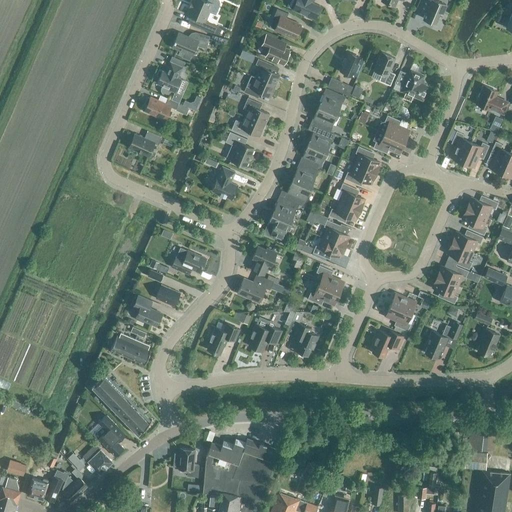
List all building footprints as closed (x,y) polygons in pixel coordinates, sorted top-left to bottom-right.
[(205,0),(192,0),(186,14),(192,16),(197,18),(194,26),(201,29),(205,30),(219,34),(221,28),(205,22),(209,11),(215,14),(219,6),(219,3),(219,0),(218,0),(206,0),(205,0)] [(313,2),(313,0),(296,0),(292,9),(306,15),(306,16),(311,19),(312,18),(314,19),(320,5),(313,2)] [(423,18),(435,23),(440,12),(442,13),(446,4),(435,0),(420,0),(417,8),(425,12),(423,18)] [(280,17),(275,29),(295,38),(298,32),(299,33),(302,27),(300,26),(301,25),(286,19),(288,13),(277,8),(275,14),(280,17)] [(498,13),(495,20),(501,22),(503,16),(498,13)] [(193,38),(178,32),(172,47),(184,52),(183,54),(190,57),(191,55),(192,55),(196,45),(206,48),(210,36),(195,32),(193,38)] [(284,49),(286,43),(266,35),(261,46),(268,49),(265,56),(284,64),(289,51),(284,49)] [(346,59),(344,58),(342,63),(344,64),(341,71),(353,76),(353,74),(357,76),(364,61),(360,59),(360,57),(349,52),(346,59)] [(395,58),(382,52),(374,70),(382,74),(379,81),(390,85),(395,74),(389,71),(395,58)] [(261,66),(256,77),(275,85),(279,74),(270,70),(272,65),(258,59),(256,64),(261,66)] [(166,72),(162,70),(157,82),(163,85),(160,90),(161,91),(160,92),(162,93),(161,94),(165,95),(166,95),(167,95),(168,94),(169,94),(170,90),(175,92),(180,78),(178,77),(182,67),(170,62),(166,72)] [(413,96),(422,100),(427,88),(423,86),(423,85),(421,80),(420,79),(422,75),(411,70),(409,74),(400,70),(395,83),(403,87),(402,91),(405,92),(402,98),(411,101),(413,96)] [(275,85),(256,77),(251,75),(244,92),(258,98),(260,92),(270,97),(275,85)] [(349,96),(352,87),(332,78),(328,87),(349,96)] [(363,89),(355,85),(351,95),(354,96),(359,98),(363,89)] [(495,96),(497,91),(484,85),(476,104),(489,109),(490,108),(503,114),(508,102),(495,96)] [(340,101),(343,95),(328,88),(325,94),(324,94),(319,105),(337,113),(342,102),(340,101)] [(165,104),(150,97),(150,99),(148,98),(145,103),(147,104),(145,110),(165,119),(170,107),(176,109),(178,104),(178,103),(167,98),(165,104)] [(245,116),(264,124),(269,113),(259,109),(262,104),(248,98),(243,108),(248,111),(245,116)] [(190,102),(188,107),(196,110),(199,103),(194,101),(190,102)] [(176,109),(176,110),(186,115),(189,109),(178,104),(176,109)] [(332,126),(337,113),(319,105),(313,118),(315,119),(312,124),(328,130),(330,125),(332,126)] [(402,106),(398,116),(408,120),(410,116),(406,108),(402,106)] [(365,125),(369,116),(363,114),(359,122),(365,125)] [(384,133),(404,142),(409,131),(398,126),(401,121),(387,115),(384,122),(383,123),(381,122),(377,130),(384,133)] [(235,120),(231,130),(247,137),(250,131),(259,136),(264,124),(245,116),(243,123),(235,120)] [(493,123),(491,128),(497,131),(499,126),(493,123)] [(327,131),(328,130),(312,124),(312,125),(317,127),(314,132),(313,131),(308,144),(326,152),(331,139),(330,139),(332,133),(327,131)] [(451,157),(462,162),(471,142),(462,138),(463,134),(456,131),(451,144),(456,147),(451,157)] [(158,144),(161,138),(147,132),(144,138),(135,134),(129,147),(148,156),(154,143),(158,144)] [(251,155),(254,148),(245,145),(247,139),(230,132),(225,142),(237,147),(231,161),(246,167),(250,155),(251,155)] [(376,141),(373,147),(387,153),(389,148),(400,152),(404,142),(384,133),(380,142),(376,141)] [(490,168),(501,173),(510,152),(501,148),(502,144),(495,141),(489,155),(495,157),(490,168)] [(462,162),(473,167),(477,156),(483,159),(489,145),(482,142),(480,146),(471,142),(462,162)] [(321,164),(326,152),(308,144),(302,156),(304,157),(301,163),(316,169),(319,163),(321,164)] [(359,155),(355,164),(375,173),(380,162),(369,157),(372,152),(358,146),(355,153),(359,155)] [(511,148),(511,149),(510,152),(501,173),(511,177),(511,176),(511,148)] [(314,175),(316,169),(301,163),(299,168),(297,167),(292,180),(310,188),(316,175),(314,175)] [(360,179),(371,183),(375,173),(355,164),(351,173),(347,172),(344,179),(358,184),(360,179)] [(217,176),(211,190),(232,199),(238,185),(230,182),(235,172),(222,166),(218,177),(217,176)] [(296,203),(299,204),(301,205),(303,199),(305,200),(310,188),(292,180),(287,192),(288,193),(286,198),(281,196),(281,197),(296,204),(296,203)] [(339,201),(360,209),(364,199),(354,194),(356,189),(343,183),(340,190),(344,191),(339,201)] [(484,196),(482,202),(471,197),(467,208),(487,217),(491,207),(495,209),(498,202),(484,196)] [(271,215),(290,223),(296,209),(294,208),(296,204),(281,197),(279,202),(277,201),(271,215)] [(345,216),(355,220),(360,209),(339,201),(335,210),(332,209),(331,211),(329,215),(342,221),(345,216)] [(320,207),(317,213),(321,215),(328,218),(329,215),(331,211),(320,207)] [(467,208),(462,219),(473,223),(470,229),(484,235),(487,228),(483,226),(487,217),(467,208)] [(500,213),(496,221),(502,223),(506,213),(503,211),(502,214),(500,213)] [(317,213),(314,220),(324,225),(327,220),(328,218),(321,215),(317,213)] [(285,234),(290,223),(271,215),(267,226),(268,227),(266,232),(281,239),(283,233),(285,234)] [(324,237),(344,246),(348,235),(338,231),(340,225),(327,220),(324,225),(324,226),(328,228),(324,237)] [(511,240),(511,232),(502,228),(498,238),(506,241),(507,238),(511,240)] [(164,229),(161,234),(170,239),(173,233),(164,229)] [(467,236),(457,232),(452,242),(472,251),(476,242),(480,243),(483,237),(469,231),(467,236)] [(313,252),(323,257),(326,258),(329,252),(339,257),(344,246),(324,237),(320,247),(316,245),(313,252)] [(305,241),(299,238),(296,246),(302,249),(305,241)] [(452,242),(447,253),(458,258),(455,263),(469,269),(472,262),(468,261),(472,251),(452,242)] [(256,259),(252,270),(264,275),(268,265),(271,266),(277,253),(266,248),(266,250),(258,246),(252,258),(256,259)] [(175,260),(172,267),(184,272),(189,274),(191,268),(200,272),(203,265),(204,265),(206,261),(205,260),(206,258),(181,248),(176,260),(175,260)] [(295,252),(292,260),(294,261),(292,265),(300,268),(305,256),(295,252)] [(322,275),(318,284),(339,293),(343,282),(330,277),(333,271),(319,265),(316,272),(322,275)] [(442,266),(437,277),(457,285),(462,276),(465,278),(468,271),(455,265),(452,270),(442,266)] [(503,285),(506,275),(488,268),(484,277),(503,285)] [(163,275),(150,269),(148,276),(160,281),(163,275)] [(253,282),(244,278),(237,293),(259,302),(265,288),(269,290),(270,288),(274,289),(276,289),(278,284),(273,282),(273,281),(256,274),(253,282)] [(437,277),(433,287),(443,292),(441,297),(454,303),(457,296),(453,295),(457,285),(437,277)] [(161,284),(156,298),(174,306),(180,292),(161,284)] [(308,299),(321,305),(324,299),(334,304),(339,293),(318,284),(314,294),(311,292),(308,299)] [(508,302),(511,303),(511,286),(507,284),(500,301),(507,305),(508,302)] [(285,286),(282,293),(289,296),(291,289),(285,286)] [(420,291),(417,296),(431,302),(433,296),(420,291)] [(395,293),(390,304),(411,313),(415,302),(395,293)] [(156,325),(162,313),(149,308),(150,306),(149,306),(152,300),(138,294),(133,306),(139,309),(135,318),(143,322),(144,320),(156,325)] [(287,302),(283,311),(290,311),(294,311),(296,306),(287,302)] [(390,304),(386,315),(396,319),(394,325),(408,331),(410,324),(407,322),(411,313),(390,304)] [(450,307),(448,312),(455,316),(457,310),(450,307)] [(290,311),(285,323),(290,325),(292,320),(296,311),(294,311),(290,311)] [(475,316),(474,318),(489,324),(492,318),(477,312),(475,316)] [(247,324),(251,316),(242,313),(239,320),(247,324)] [(290,325),(287,332),(292,335),(298,322),(292,320),(290,325)] [(425,352),(437,357),(441,349),(443,350),(449,335),(456,338),(462,325),(455,321),(452,327),(446,325),(442,335),(432,330),(426,343),(428,344),(425,352)] [(300,342),(296,350),(298,351),(299,353),(304,355),(305,354),(308,355),(311,347),(313,348),(318,335),(310,332),(311,328),(298,322),(292,335),(299,338),(298,341),(300,342)] [(252,337),(249,345),(262,351),(265,343),(267,343),(268,340),(276,343),(281,330),(267,324),(265,328),(256,323),(250,336),(252,337)] [(207,349),(220,354),(224,346),(225,346),(228,338),(235,341),(239,329),(226,324),(224,330),(215,327),(210,340),(211,340),(207,349)] [(480,343),(477,350),(489,356),(492,348),(493,349),(499,334),(486,329),(479,343),(480,343)] [(381,355),(384,356),(387,348),(389,349),(390,345),(398,349),(403,336),(389,330),(388,334),(379,330),(374,342),(376,343),(372,351),(374,352),(375,354),(380,356),(381,355)] [(128,357),(135,339),(121,332),(119,337),(116,336),(110,349),(128,357)] [(150,345),(135,339),(128,357),(145,364),(151,351),(148,350),(150,345)] [(101,397),(115,384),(106,375),(92,387),(101,397)] [(115,384),(101,397),(110,406),(124,393),(115,384)] [(119,416),(133,403),(124,393),(110,406),(119,416)] [(14,398),(11,406),(19,410),(23,402),(14,398)] [(142,412),(133,403),(119,416),(128,425),(142,412)] [(24,404),(21,412),(35,418),(39,411),(24,404)] [(151,422),(142,412),(128,425),(137,434),(151,422)] [(103,426),(94,434),(98,438),(115,456),(124,448),(118,442),(123,437),(114,428),(116,426),(106,416),(99,423),(103,426)] [(485,450),(488,429),(470,427),(467,449),(485,450)] [(261,501),(279,449),(278,451),(247,439),(247,438),(247,437),(245,443),(244,443),(235,470),(227,469),(222,495),(217,511),(257,511),(258,510),(262,501),(261,501)] [(206,457),(203,491),(202,492),(222,495),(227,469),(235,470),(244,443),(235,439),(233,445),(223,441),(221,446),(211,442),(206,457)] [(113,462),(100,449),(88,461),(100,474),(113,462)] [(174,453),(173,466),(180,467),(180,468),(179,468),(179,469),(188,470),(187,476),(198,477),(199,465),(193,465),(195,450),(195,451),(195,450),(181,449),(181,454),(174,453)] [(504,511),(510,473),(489,471),(490,469),(485,469),(487,453),(467,451),(465,467),(480,468),(474,511),(504,511)] [(73,454),(67,460),(79,472),(85,467),(73,454)] [(57,459),(50,456),(46,464),(53,467),(57,459)] [(10,461),(7,470),(23,475),(26,466),(10,461)] [(63,479),(66,481),(67,478),(69,473),(64,471),(64,472),(57,469),(48,489),(46,493),(45,497),(53,501),(63,479)] [(428,472),(426,485),(435,486),(437,473),(428,472)] [(17,503),(21,491),(19,490),(17,479),(2,475),(0,480),(0,511),(14,511),(17,503)] [(48,489),(46,489),(48,481),(48,480),(44,479),(43,480),(42,480),(33,477),(27,495),(43,499),(45,493),(46,493),(48,489)] [(67,478),(66,481),(63,489),(73,500),(87,486),(80,478),(73,484),(67,478)] [(383,487),(375,486),(372,503),(380,504),(383,487)] [(427,487),(426,487),(419,486),(417,498),(425,499),(425,493),(437,495),(438,488),(427,487)] [(339,497),(350,500),(351,494),(341,491),(339,497)] [(111,492),(109,499),(116,502),(118,495),(111,492)] [(315,511),(317,506),(279,492),(270,511),(296,511),(297,511),(300,511),(315,511)] [(461,506),(462,494),(455,494),(453,505),(461,506)] [(399,511),(407,511),(407,495),(399,495),(399,511)] [(433,511),(435,503),(427,502),(426,511),(433,511)]
